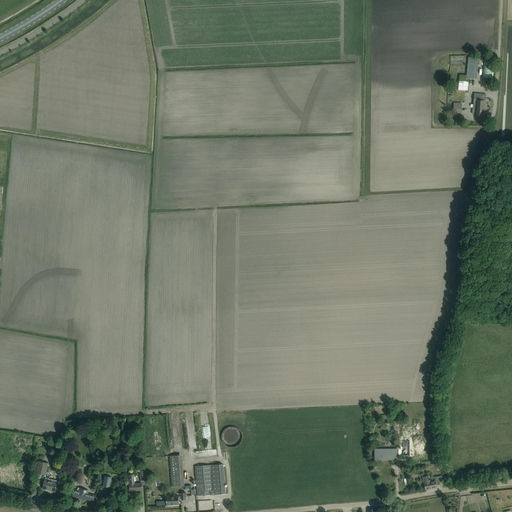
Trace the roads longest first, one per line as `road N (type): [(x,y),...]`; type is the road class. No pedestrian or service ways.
road 1 (unclassified): [(262,511),(511,482)]
road 2 (unclassified): [(478,167),(496,99),(501,0)]
